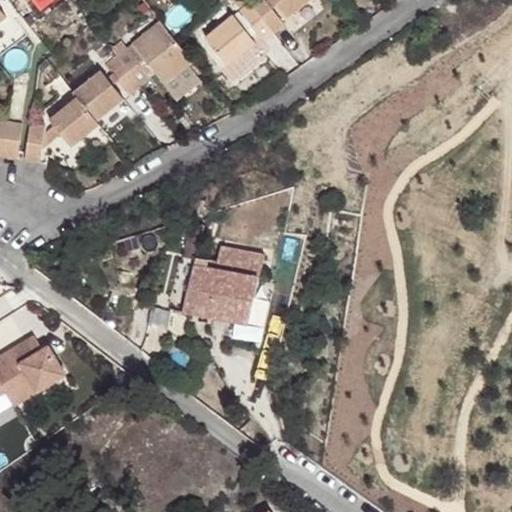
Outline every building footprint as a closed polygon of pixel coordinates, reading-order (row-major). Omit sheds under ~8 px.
[(251,0),(249,3),(272,32),(284,24),(264,0),(251,0)] [(272,0),(288,18),(310,0),(272,0)] [(239,11),(263,41),(272,32),(249,3),(239,11)] [(205,38),(228,66),(256,44),(233,15),(205,38)] [(132,43),(164,85),(192,62),(173,38),(159,21),(132,43)] [(109,49),(116,56),(126,48),(121,40),(109,49)] [(116,56),(139,86),(150,77),(126,48),(116,56)] [(105,65),(129,95),(139,86),(116,56),(105,65)] [(77,97),(96,121),(124,99),(101,71),(74,93),(77,97)] [(60,133),(72,147),(99,125),(96,121),(77,97),(49,119),(54,125),(60,133)] [(7,122),(2,157),(17,159),(22,124),(7,122)] [(29,124),(24,160),(40,162),(42,149),(44,135),(45,126),(29,124)] [(54,125),(44,135),(42,149),(60,133),(54,125)] [(216,183),(203,181),(199,199),(212,202),(216,183)] [(204,224),(191,221),(182,255),(195,258),(196,258),(204,224)] [(220,245),(215,268),(259,278),(264,254),(220,245)] [(195,258),(182,255),(170,308),(183,310),(194,265),(195,258)] [(196,258),(195,258),(194,265),(206,267),(208,260),(196,258)] [(206,267),(194,265),(183,310),(249,324),(259,278),(215,268),(206,267)] [(0,393),(5,390),(14,405),(66,374),(50,345),(43,349),(35,335),(0,354),(0,393)]
